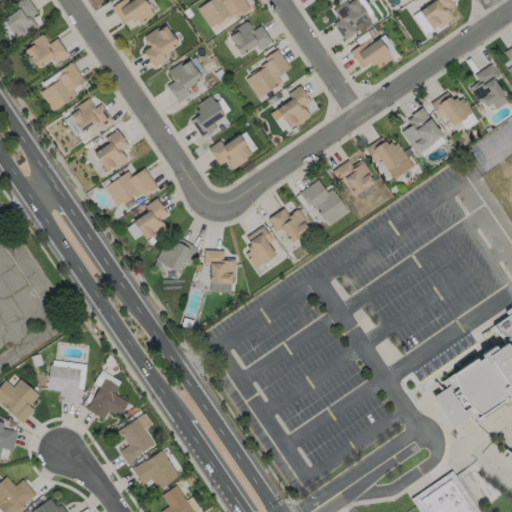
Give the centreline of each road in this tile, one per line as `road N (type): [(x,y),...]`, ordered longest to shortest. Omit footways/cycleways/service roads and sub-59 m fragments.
road 1 (residential): [(209,213),(511,8)]
road 2 (primary): [(0,160),(181,427)]
road 3 (primary): [(284,511),(122,271)]
road 4 (residential): [(68,0),(209,213)]
road 5 (residential): [(357,113),(280,0)]
